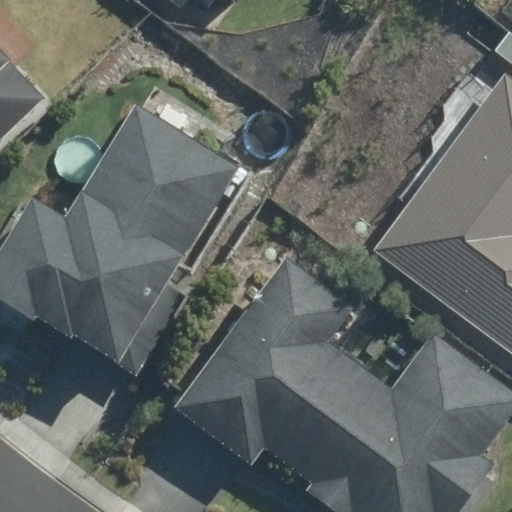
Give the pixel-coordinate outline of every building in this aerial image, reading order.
[(163,0),(184,16),(196,0),(223,0),(236,9),(242,0),(163,0)] [(0,143),(44,100),(0,55),(0,143)] [(511,79),(503,74),(371,261),(511,360),(511,79)] [(237,167),(129,109),(66,225),(31,207),(0,264),(0,304),(143,381),(187,299),(171,290),(237,167)] [(356,317),(283,263),(175,410),(254,468),(266,453),(307,484),(301,493),(327,511),(461,511),(493,470),(484,464),(511,425),(511,396),(428,335),(385,393),(330,352),(356,317)]
